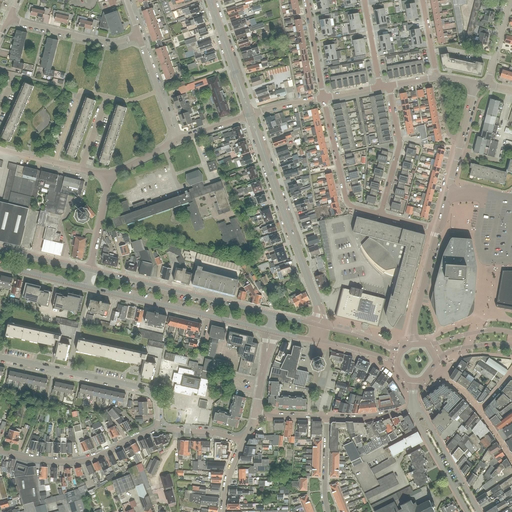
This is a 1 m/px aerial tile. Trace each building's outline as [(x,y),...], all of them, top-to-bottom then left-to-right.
[(166,0),(160,2),(164,14),(171,12),(166,0)] [(406,9),(407,12),(416,11),(415,3),(410,4),(409,2),(408,0),(406,0),(402,1),(403,9),(406,9)] [(319,10),(323,9),(327,8),(326,1),(323,1),(317,2),(319,10)] [(250,8),(248,4),(243,6),(236,8),(236,7),(227,10),(229,15),(241,11),(243,10),(250,8)] [(37,17),(37,16),(39,10),(32,9),(33,6),(30,5),(28,11),(32,12),(31,15),(37,17)] [(199,8),(200,7),(200,6),(198,5),(184,9),(186,13),(190,11),(191,14),(200,11),(199,8)] [(146,10),(142,12),(145,19),(155,16),(152,8),(150,9),(149,6),(145,8),(146,10)] [(108,29),(110,29),(112,35),(123,31),(116,13),(115,11),(116,10),(117,9),(116,8),(103,12),(100,27),(108,29)] [(485,16),(494,18),(495,13),(491,12),(492,9),(490,8),(489,11),(486,10),(485,13),(485,16)] [(48,16),(49,10),(46,9),(45,12),(39,10),(37,16),(37,17),(43,18),(44,15),(48,16)] [(376,18),(381,17),(385,16),(384,9),(375,10),(376,18)] [(61,22),(63,16),(56,14),(57,11),(54,10),(52,17),(56,17),(55,21),(61,22)] [(243,10),(241,11),(229,15),(231,21),(240,18),(239,16),(244,14),(243,10)] [(352,14),(352,11),(345,13),(347,19),(350,19),(350,22),(359,21),(358,13),(352,14)] [(408,20),(410,20),(417,18),(416,11),(407,12),(408,20)] [(72,21),(73,15),(70,14),(69,17),(63,16),(61,22),(68,24),(68,20),(72,21)] [(321,28),(331,26),(330,19),(332,19),(331,14),(322,16),(323,20),(319,20),(321,28)] [(85,28),(87,21),(80,20),(81,17),(78,16),(76,22),(80,23),(79,27),(85,28)] [(155,16),(145,19),(148,27),(157,24),(155,16)] [(204,22),(204,21),(204,20),(203,19),(202,16),(198,17),(198,16),(193,17),(194,20),(185,23),(187,27),(195,24),(196,25),(197,25),(198,25),(199,25),(199,24),(204,22)] [(385,16),(381,17),(376,18),(378,25),(390,23),(389,19),(386,20),(385,16)] [(492,23),(494,18),(485,16),(483,21),(483,20),(482,21),(481,22),(476,21),(476,22),(476,24),(475,25),(483,27),(484,24),(488,25),(489,22),(492,23)] [(95,27),(97,21),(94,20),(93,23),(87,21),(85,28),(91,29),(92,26),(95,27)] [(243,25),(246,24),(245,21),(242,23),(241,20),(232,23),(234,30),(243,27),(243,25)] [(349,34),(356,33),(356,29),(361,28),(359,21),(350,22),(351,26),(348,27),(349,34)] [(157,24),(148,27),(150,35),(160,31),(157,24)] [(197,33),(199,33),(201,37),(208,34),(206,26),(198,29),(191,32),(193,37),(198,36),(197,33)] [(331,26),(321,28),(322,36),(327,35),(328,38),(336,36),(335,30),(332,30),(331,26)] [(489,35),(486,34),(487,30),(480,28),(478,35),(480,35),(479,38),(488,40),(489,35)] [(414,30),(410,31),(412,38),(420,37),(419,29),(414,30)] [(246,34),(249,33),(248,31),(245,32),(245,30),(241,31),(241,32),(235,34),(237,39),(247,36),(246,34)] [(14,38),(26,41),(28,33),(18,31),(16,38),(15,37),(14,38)] [(160,31),(150,35),(153,42),(157,41),(158,44),(161,42),(161,40),(163,39),(160,31)] [(381,43),(389,42),(390,42),(389,38),(392,38),(391,34),(379,36),(381,43)] [(361,39),(361,36),(355,37),(355,40),(354,41),(355,48),(364,46),(363,39),(361,39)] [(196,37),(185,41),(186,45),(186,46),(197,42),(196,37)] [(412,42),(409,43),(410,45),(410,46),(413,45),(422,44),(421,40),(420,37),(412,38),(412,42)] [(15,40),(14,45),(24,48),(26,41),(14,38),(14,40),(15,40)] [(46,45),(45,46),(56,49),(58,41),(48,38),(47,45),(46,45)] [(487,45),(488,40),(479,38),(477,46),(482,47),(483,44),(487,45)] [(246,47),(250,46),(248,40),(243,41),(243,39),(238,41),(240,48),(245,46),(246,47)] [(197,42),(186,46),(188,52),(193,50),(194,53),(194,55),(195,57),(202,54),(201,53),(201,52),(200,51),(204,50),(205,51),(206,50),(206,49),(213,47),(213,46),(212,44),(211,43),(212,42),(211,41),(210,40),(204,42),(203,42),(202,42),(201,43),(198,44),(197,42)] [(325,54),(334,52),(333,45),(337,44),(337,41),(328,42),(329,45),(324,46),(325,54)] [(390,46),(390,42),(389,42),(381,43),(382,51),(387,50),(388,54),(395,53),(393,46),(390,46)] [(159,48),(156,50),(158,57),(168,54),(165,46),(163,47),(162,44),(158,46),(159,48)] [(11,51),(11,52),(22,55),(24,48),(14,45),(12,51),(11,51)] [(248,55),(249,58),(260,55),(258,45),(241,50),(241,51),(240,51),(242,57),(248,55)] [(46,47),(45,53),(55,55),(56,49),(45,46),(45,47),(46,47)] [(361,59),(360,55),(365,54),(364,46),(355,48),(356,52),(353,52),(354,60),(361,59)] [(214,51),(205,55),(207,62),(208,62),(209,62),(210,62),(211,61),(212,60),(217,59),(215,55),(216,54),(216,52),(215,52),(214,51)] [(20,62),(22,55),(11,52),(10,53),(12,53),(10,60),(15,61),(20,62)] [(334,52),(325,54),(327,61),(330,60),(336,59),(334,52)] [(42,58),(42,59),(53,62),(55,55),(45,53),(43,58),(42,58)] [(168,54),(158,57),(161,65),(171,62),(168,54)] [(475,65),(450,60),(449,54),(440,55),(443,67),(450,66),(450,68),(453,69),(453,70),(481,76),(484,63),(476,62),(475,65)] [(255,61),(262,59),(261,55),(244,60),(246,65),(251,64),(252,65),(255,64),(255,61)] [(43,61),(41,67),(45,68),(51,70),(53,62),(42,59),(42,60),(43,61)] [(423,60),(417,61),(419,73),(425,72),(423,60)] [(25,63),(20,62),(15,61),(13,67),(23,70),(25,63)] [(417,61),(411,62),(413,74),(419,73),(417,61)] [(171,62),(161,65),(164,73),(173,70),(171,62)] [(411,62),(405,63),(407,75),(413,74),(411,62)] [(405,63),(399,65),(401,76),(407,75),(405,63)] [(249,73),(261,70),(259,65),(247,68),(249,73)] [(399,65),(393,66),(395,77),(401,76),(399,65)] [(393,66),(387,67),(388,75),(389,78),(395,77),(393,66)] [(56,71),(51,70),(45,68),(44,75),(54,77),(56,71)] [(173,70),(164,73),(166,81),(173,78),(174,80),(180,78),(179,76),(176,77),(173,70)] [(366,71),(360,72),(362,83),(368,82),(368,79),(366,71)] [(360,72),(354,73),(356,85),(362,83),(360,72)] [(354,73),(348,74),(350,86),(356,85),(354,73)] [(348,74),(342,75),(344,87),(350,86),(348,74)] [(342,75),(336,76),(338,88),(344,87),(342,75)] [(254,87),(264,83),(262,76),(251,80),(254,87)] [(336,76),(330,77),(331,85),(332,85),(332,89),(338,88),(336,76)] [(222,91),(217,77),(207,80),(206,78),(193,83),(195,89),(209,84),(212,94),(209,95),(212,104),(215,103),(220,117),(230,114),(225,100),(226,100),(223,91),(222,91)] [(19,96),(29,100),(35,86),(25,82),(23,88),(22,88),(21,90),(22,90),(19,96)] [(188,84),(178,88),(181,94),(195,89),(193,83),(188,84)] [(269,93),(257,97),(259,103),(265,101),(266,101),(267,100),(271,99),(271,98),(281,97),(286,95),(286,94),(294,92),(293,87),(289,88),(269,93)] [(269,93),(267,88),(256,92),(257,97),(269,93)] [(186,94),(173,98),(175,104),(185,101),(183,97),(186,96),(186,94)] [(382,95),(370,97),(371,103),(383,101),(382,95)] [(23,114),(29,100),(19,96),(17,101),(16,101),(15,104),(16,104),(13,110),(23,114)] [(82,111),(91,115),(96,100),(87,97),(85,103),(84,102),(83,105),(84,106),(82,111)] [(487,115),(500,118),(504,102),(491,99),(487,115)] [(185,101),(175,104),(177,110),(183,107),(184,110),(191,108),(189,103),(186,104),(185,101)] [(383,101),(371,103),(372,109),(384,107),(383,101)] [(345,102),(334,105),(335,111),(347,108),(345,102)] [(113,119),(122,122),(127,108),(117,105),(115,111),(115,110),(114,113),(115,114),(113,119)] [(384,107),(372,109),(373,115),(385,113),(384,107)] [(191,108),(184,110),(185,113),(179,115),(181,121),(191,118),(189,114),(192,113),(191,108)] [(347,108),(335,111),(336,117),(348,114),(347,108)] [(17,127),(23,114),(13,110),(11,115),(10,115),(9,118),(10,118),(7,123),(17,127)] [(86,129),(91,115),(82,111),(80,117),(79,117),(78,120),(79,120),(77,125),(86,129)] [(286,122),(286,120),(283,112),(275,115),(275,116),(270,117),(270,116),(265,118),(267,124),(281,119),(282,123),(286,122)] [(385,113),(373,115),(374,121),(386,119),(385,113)] [(348,114),(336,117),(338,123),(349,120),(348,114)] [(498,126),(500,118),(487,115),(485,122),(498,126)] [(433,124),(439,123),(438,117),(432,118),(432,121),(428,122),(429,125),(433,124)] [(191,118),(181,121),(183,127),(196,122),(195,120),(192,121),(191,118)] [(118,136),(122,122),(113,119),(111,125),(110,125),(109,127),(110,128),(108,133),(118,136)] [(287,125),(286,122),(282,123),(281,119),(267,124),(269,129),(274,127),(278,125),(279,127),(286,125),(287,125)] [(386,119),(374,121),(376,127),(387,125),(386,119)] [(349,120),(338,123),(339,128),(351,126),(349,120)] [(496,133),(498,126),(485,122),(483,130),(496,133)] [(11,141),(17,127),(7,123),(5,129),(4,129),(3,132),(4,132),(1,137),(11,141)] [(427,127),(426,127),(427,131),(429,131),(432,130),(434,130),(440,129),(439,123),(433,124),(433,127),(429,128),(427,128),(427,127)] [(81,143),(86,129),(77,125),(75,131),(74,131),(73,134),(74,134),(71,140),(81,143)] [(286,125),(279,127),(269,131),(271,138),(283,134),(282,132),(288,130),(286,125)] [(387,125),(376,127),(377,133),(388,131),(387,125)] [(420,136),(426,135),(425,125),(417,127),(418,133),(420,132),(420,136)] [(230,136),(243,132),(241,126),(233,129),(234,133),(233,134),(232,132),(229,133),(223,135),(224,138),(230,136)] [(312,134),(322,132),(321,126),(315,127),(311,128),(311,126),(308,127),(309,130),(311,130),(312,134)] [(351,126),(339,128),(340,134),(352,132),(351,126)] [(286,139),(296,136),(301,134),(300,130),(290,133),(286,134),(285,136),(272,140),(275,147),(280,145),(281,145),(282,145),(283,144),(287,142),(286,139)] [(494,141),(496,133),(483,130),(481,138),(494,141)] [(388,131),(377,133),(378,139),(390,137),(388,131)] [(243,132),(230,136),(231,139),(234,138),(234,136),(235,136),(236,140),(244,137),(243,132)] [(352,132),(340,134),(342,140),(353,138),(352,132)] [(113,151),(118,136),(108,133),(106,139),(105,142),(103,148),(113,151)] [(390,137),(378,139),(379,145),(391,143),(390,137)] [(481,138),(479,137),(478,137),(474,152),(495,158),(499,142),(494,141),(481,138)] [(353,138),(342,140),(343,146),(355,144),(353,138)] [(76,157),(81,143),(71,140),(69,145),(68,148),(66,154),(76,157)] [(235,151),(248,147),(246,141),(238,144),(239,147),(234,148),(235,151)] [(355,144),(343,146),(344,152),(356,149),(355,144)] [(406,157),(412,159),(413,156),(414,157),(416,152),(414,152),(416,145),(409,144),(408,149),(407,149),(407,151),(406,157)] [(437,154),(444,156),(445,150),(444,149),(444,147),(439,145),(439,146),(437,145),(437,148),(439,148),(437,154)] [(241,155),(250,152),(248,147),(235,151),(236,154),(239,153),(239,151),(240,151),(241,155)] [(278,156),(289,152),(287,147),(276,151),(278,156)] [(109,165),(113,151),(103,148),(102,153),(101,153),(100,156),(101,156),(99,162),(109,165)] [(317,157),(328,155),(326,149),(320,150),(316,151),(317,153),(316,153),(317,157)] [(387,157),(388,152),(382,151),(380,157),(378,157),(377,161),(379,162),(378,164),(384,166),(385,164),(386,160),(387,160),(387,158),(387,157)] [(280,161),(291,157),(289,152),(278,156),(280,161)] [(348,168),(354,167),(354,164),(356,164),(355,159),(353,160),(351,153),(345,155),(346,160),(345,160),(346,162),(347,162),(348,168)] [(319,163),(329,161),(328,155),(317,157),(318,161),(319,163)] [(245,165),(253,162),(251,156),(243,159),(244,159),(242,160),(241,157),(233,160),(234,163),(240,161),(240,163),(244,162),(245,165)] [(410,165),(412,159),(406,157),(404,162),(403,164),(404,164),(402,171),(408,173),(409,170),(411,170),(412,166),(410,165)] [(298,159),(292,161),(281,165),(283,170),(288,168),(289,168),(291,167),(292,167),(292,168),(297,167),(296,163),(299,163),(298,159)] [(218,170),(215,161),(207,164),(210,172),(218,170)] [(505,183),(507,174),(473,165),(474,164),(471,163),(470,168),(472,169),(470,175),(505,183)] [(383,171),(384,166),(378,164),(376,171),(375,170),(373,175),(375,175),(374,178),(381,180),(381,178),(383,173),(384,171),(383,171)] [(34,186),(36,179),(23,175),(25,167),(17,165),(16,171),(15,174),(15,177),(14,179),(13,182),(13,185),(12,187),(11,190),(11,193),(10,196),(9,198),(9,201),(8,204),(29,209),(34,186)] [(243,176),(257,172),(255,166),(246,169),(247,172),(242,174),(243,176)] [(23,175),(36,179),(38,170),(25,167),(23,175)] [(351,182),(357,181),(357,178),(359,178),(358,173),(356,173),(354,167),(348,168),(349,173),(349,176),(350,175),(351,182)] [(298,169),(296,169),(284,172),(285,178),(291,176),(291,177),(299,175),(298,171),(302,170),(301,168),(298,169)] [(55,214),(60,194),(61,193),(64,177),(38,170),(36,179),(34,186),(49,190),(48,195),(46,194),(45,199),(47,199),(44,211),(55,214)] [(120,216),(112,219),(115,227),(123,225),(123,224),(126,223),(127,225),(136,222),(136,221),(138,220),(192,201),(193,201),(193,202),(189,203),(190,206),(187,207),(195,231),(205,228),(196,203),(195,198),(214,192),(218,203),(219,207),(216,208),(217,212),(219,215),(223,213),(231,211),(230,208),(231,207),(222,181),(204,187),(202,182),(203,175),(199,170),(186,175),(186,181),(192,185),(193,188),(187,190),(187,191),(185,192),(186,194),(153,205),(149,206),(147,207),(135,212),(131,213),(127,201),(120,203),(124,215),(120,217),(120,216)] [(406,179),(408,173),(402,171),(400,176),(399,178),(400,178),(398,184),(404,186),(405,183),(407,184),(408,179),(406,179)] [(250,180),(258,177),(257,172),(243,176),(244,179),(247,178),(247,176),(249,176),(250,180)] [(327,180),(323,181),(333,179),(332,173),(325,175),(327,180)] [(80,198),(84,182),(64,177),(61,193),(68,195),(80,198)] [(379,184),(381,180),(374,178),(373,184),(371,184),(370,187),(370,188),(372,189),(371,191),(377,193),(377,191),(379,186),(379,187),(380,185),(379,184)] [(302,183),(301,180),(301,179),(296,181),(297,184),(289,187),(290,192),(299,189),(298,187),(301,186),(300,184),(302,183)] [(261,186),(260,181),(247,185),(248,188),(247,188),(246,186),(235,190),(237,194),(244,192),(261,186)] [(361,195),(360,194),(360,192),(362,191),(361,187),(359,187),(357,181),(351,182),(352,187),(352,189),(353,189),(354,196),(361,195)] [(403,192),(404,186),(398,184),(397,189),(396,189),(395,191),(396,191),(394,198),(401,200),(401,197),(403,197),(404,193),(403,192)] [(254,194),(263,190),(261,186),(244,192),(245,194),(253,191),(254,194)] [(291,193),(291,194),(293,199),(302,195),(301,192),(310,188),(309,186),(300,189),(300,190),(291,193)] [(376,198),(377,193),(371,191),(369,198),(367,197),(366,202),(368,202),(367,205),(373,207),(374,205),(375,200),(376,200),(376,198)] [(45,240),(60,243),(62,235),(55,233),(56,229),(59,215),(63,216),(68,195),(61,193),(60,194),(55,214),(44,211),(40,210),(37,225),(47,227),(45,240)] [(427,194),(423,193),(422,197),(421,199),(432,201),(433,196),(427,194)] [(262,203),(267,201),(265,195),(260,197),(259,196),(254,198),(254,196),(249,198),(247,199),(248,202),(251,201),(251,202),(257,200),(254,202),(255,205),(259,204),(260,205),(262,204),(262,203)] [(430,207),(432,201),(421,199),(422,197),(420,204),(430,207)] [(307,200),(296,203),(294,203),(297,211),(302,210),(302,211),(307,210),(305,203),(309,202),(310,204),(310,206),(314,205),(314,203),(313,198),(307,200)] [(399,206),(401,200),(394,198),(393,203),(392,202),(392,205),(391,211),(397,213),(398,210),(399,211),(401,206),(399,206)] [(0,238),(0,239),(0,240),(4,241),(4,239),(8,241),(8,242),(20,245),(25,226),(29,209),(8,204),(3,202),(2,202),(0,201),(0,238)] [(145,201),(133,205),(135,212),(147,207),(145,201)] [(429,213),(430,207),(420,204),(420,205),(424,206),(423,208),(419,207),(418,208),(419,209),(418,210),(419,210),(429,213)] [(78,212),(77,216),(79,220),(84,221),(87,219),(88,214),(92,218),(95,216),(87,205),(83,208),(86,211),(82,210),(78,212)] [(419,209),(418,208),(414,208),(413,210),(413,212),(421,213),(421,217),(427,219),(429,213),(419,210),(418,210),(419,209)] [(255,220),(271,214),(269,209),(261,211),(262,215),(257,217),(254,218),(255,220)] [(265,223),(273,220),(271,214),(255,220),(254,220),(255,223),(264,219),(265,223)] [(314,219),(316,218),(315,214),(309,216),(308,214),(305,214),(305,215),(299,217),(301,223),(314,218),(314,219)] [(247,243),(242,229),(241,230),(239,225),(240,225),(237,217),(230,220),(231,224),(226,226),(225,221),(217,224),(220,232),(221,231),(223,236),(221,237),(224,245),(232,242),(231,239),(236,237),(239,246),(247,243)] [(391,325),(394,327),(401,314),(405,315),(420,256),(418,256),(419,249),(422,250),(426,234),(357,217),(353,232),(370,236),(361,245),(382,271),(400,267),(395,295),(391,294),(387,310),(386,313),(386,316),(387,320),(389,323),(391,325)] [(312,223),(317,221),(316,219),(311,220),(311,221),(302,224),(303,229),(313,226),(312,223)] [(274,224),(267,226),(267,227),(262,228),(263,232),(263,235),(269,233),(276,230),(277,229),(276,227),(275,227),(274,224)] [(276,243),(281,241),(280,237),(279,237),(278,235),(270,238),(269,238),(268,235),(263,237),(265,243),(268,242),(270,245),(275,244),(276,243)] [(309,246),(321,242),(320,238),(319,235),(317,235),(306,238),(309,246)] [(82,260),(86,239),(74,237),(72,246),(74,246),(72,257),(82,260)] [(472,240),(471,239),(471,238),(452,237),(450,237),(449,238),(444,253),(432,300),(432,302),(440,322),(441,325),(444,325),(446,325),(467,317),(471,314),(473,311),(475,308),(476,295),(477,270),(477,266),(472,240)] [(133,248),(135,253),(140,252),(142,261),(139,274),(152,277),(154,267),(149,251),(145,250),(142,240),(141,239),(132,242),(131,243),(133,248)] [(60,243),(45,240),(42,251),(61,256),(64,244),(60,243)] [(126,245),(120,246),(123,256),(130,254),(128,244),(126,245)] [(318,247),(319,246),(319,245),(318,246),(317,244),(314,245),(315,246),(308,248),(310,252),(319,249),(318,247)] [(169,245),(165,247),(167,253),(169,252),(172,253),(175,254),(179,256),(181,255),(181,250),(176,249),(176,248),(173,248),(173,247),(169,245)] [(271,258),(285,253),(283,248),(275,250),(276,253),(270,255),(271,258)] [(140,258),(141,256),(139,252),(135,253),(136,257),(134,257),(130,271),(136,272),(137,266),(137,264),(135,264),(136,260),(137,260),(136,258),(140,258)] [(153,254),(158,266),(162,264),(160,257),(158,258),(156,253),(153,254)] [(241,265),(197,253),(196,259),(239,271),(241,265)] [(279,262),(287,259),(285,253),(271,258),(272,261),(278,259),(279,262)] [(130,271),(134,257),(131,256),(129,263),(127,262),(125,269),(130,271)] [(180,257),(177,259),(180,265),(185,262),(182,256),(180,257)] [(286,266),(285,264),(273,268),(273,267),(270,268),(271,272),(274,271),(276,270),(280,280),(284,279),(282,274),(288,272),(288,273),(291,272),(291,271),(289,265),(286,266)] [(203,267),(198,266),(197,271),(196,271),(192,286),(235,297),(239,280),(202,271),(203,267)] [(170,275),(171,269),(163,267),(161,274),(162,275),(161,278),(169,280),(170,275)] [(190,285),(193,274),(186,272),(187,269),(184,268),(183,270),(176,268),(173,280),(181,282),(181,283),(190,285)] [(317,283),(326,280),(324,276),(326,275),(324,269),(319,271),(320,273),(320,275),(315,277),(317,283)] [(511,270),(503,271),(498,298),(509,300),(511,284),(511,270)] [(0,287),(10,290),(13,278),(1,276),(0,281),(0,287)] [(266,277),(260,279),(262,286),(268,283),(266,277)] [(20,288),(22,280),(16,279),(14,287),(13,286),(11,293),(15,294),(16,287),(20,288)] [(319,290),(328,286),(326,280),(317,283),(319,290)] [(48,307),(52,292),(45,290),(41,289),(41,286),(26,283),(22,297),(28,298),(27,300),(41,304),(41,305),(48,307)] [(274,283),(267,285),(270,292),(276,290),(274,283)] [(255,303),(256,297),(254,297),(254,295),(252,295),(252,294),(254,292),(250,284),(244,288),(246,291),(247,292),(251,298),(250,302),(255,303)] [(498,298),(496,307),(504,308),(511,309),(511,284),(509,300),(498,298)] [(335,315),(378,326),(386,299),(362,293),(363,290),(351,287),(351,290),(343,288),(335,315)] [(244,301),(247,292),(239,291),(237,299),(244,301)] [(260,305),(262,296),(255,295),(254,292),(252,294),(252,295),(254,295),(254,297),(256,297),(255,303),(260,305)] [(56,293),(53,308),(60,310),(61,309),(75,312),(75,310),(80,311),(84,297),(69,293),(68,295),(64,294),(64,295),(56,293)] [(305,302),(309,299),(305,293),(301,295),(301,294),(297,297),(295,294),(292,296),(293,299),(293,300),(296,306),(300,304),(301,306),(306,304),(305,302)] [(108,316),(111,304),(102,302),(103,301),(101,300),(100,302),(91,299),(89,307),(89,306),(88,311),(108,316)] [(126,318),(124,318),(127,307),(119,305),(118,309),(117,309),(116,312),(113,311),(110,324),(113,324),(116,322),(117,318),(122,319),(122,320),(125,321),(126,318)] [(133,319),(136,309),(130,308),(126,323),(129,324),(131,318),(133,319)] [(141,323),(144,311),(138,309),(134,325),(137,326),(138,322),(141,323)] [(165,327),(167,316),(159,314),(159,313),(157,312),(157,313),(147,311),(145,323),(165,327)] [(91,325),(93,316),(87,314),(85,324),(91,325)] [(177,327),(179,319),(175,318),(171,332),(172,332),(172,331),(174,331),(175,326),(177,327)] [(187,329),(189,321),(184,320),(181,334),(182,334),(182,333),(183,334),(184,329),(187,329)] [(99,327),(109,330),(110,323),(101,321),(99,327)] [(196,332),(198,323),(193,322),(190,336),(191,337),(191,336),(193,336),(194,331),(196,332)] [(9,323),(6,335),(10,336),(11,335),(15,336),(14,337),(22,339),(26,340),(26,338),(30,339),(30,341),(41,343),(42,343),(42,342),(46,343),(46,344),(54,346),(56,340),(58,340),(59,340),(56,355),(56,356),(55,358),(66,361),(66,357),(67,352),(69,344),(68,344),(65,344),(63,343),(60,342),(61,337),(62,334),(9,323)] [(226,329),(213,326),(210,337),(211,337),(206,356),(214,358),(219,339),(223,340),(226,329)] [(163,338),(164,335),(140,329),(139,334),(138,336),(162,342),(163,338)] [(238,373),(249,375),(252,363),(254,363),(258,344),(252,342),(254,336),(230,330),(227,343),(240,346),(238,354),(240,355),(240,357),(241,358),(238,373)] [(78,345),(77,351),(81,352),(82,350),(86,351),(86,353),(92,354),(95,355),(96,353),(101,354),(100,356),(110,358),(110,356),(115,357),(115,359),(124,361),(128,362),(128,361),(132,362),(132,363),(140,364),(142,359),(144,359),(145,359),(142,377),(152,380),(155,363),(152,362),(149,362),(146,361),(147,356),(148,353),(79,338),(78,345)] [(196,347),(198,342),(194,341),(186,339),(185,342),(190,343),(189,345),(183,344),(183,347),(195,350),(195,347),(196,347)] [(285,343),(283,342),(278,356),(280,357),(281,358),(283,352),(286,352),(289,344),(288,344),(287,343),(286,343),(285,343)] [(297,386),(305,387),(308,372),(296,370),(297,364),(298,365),(298,364),(302,347),(294,345),(291,355),(288,354),(287,356),(283,364),(281,369),(273,367),(272,367),(270,379),(297,386)] [(166,352),(165,360),(174,362),(175,354),(166,352)] [(342,362),(344,355),(332,352),(330,359),(335,360),(335,362),(337,362),(337,363),(341,364),(342,361),(342,362)] [(175,354),(174,362),(186,364),(187,357),(175,354)] [(344,355),(341,370),(352,373),(354,363),(351,362),(352,357),(344,355)] [(456,382),(472,357),(472,358),(472,357),(464,359),(462,361),(462,360),(456,369),(450,378),(456,382)] [(467,390),(474,380),(476,379),(477,378),(480,373),(482,370),(477,366),(483,357),(482,357),(472,357),(456,382),(456,383),(467,390)] [(504,376),(508,371),(489,358),(489,357),(483,357),(477,366),(482,370),(480,373),(488,379),(491,381),(498,371),(504,376)] [(313,365),(314,367),(315,368),(317,369),(319,369),(322,368),(322,367),(323,365),(324,363),(323,360),(322,359),(319,358),(318,358),(315,359),(314,361),(313,362),(313,363),(313,365)] [(204,367),(198,366),(199,363),(189,361),(188,365),(188,367),(192,368),(191,370),(179,368),(178,374),(174,373),(172,382),(177,383),(176,385),(175,384),(174,392),(191,396),(192,393),(198,394),(197,395),(205,397),(209,380),(210,373),(213,360),(205,359),(204,367)] [(364,365),(365,361),(359,359),(353,372),(355,373),(354,376),(352,376),(351,379),(354,380),(355,377),(356,377),(357,374),(359,375),(360,371),(359,370),(360,369),(362,364),(364,365)] [(362,364),(360,369),(359,370),(360,371),(359,375),(357,374),(356,377),(363,380),(370,363),(365,361),(364,365),(362,364)] [(371,386),(375,379),(376,377),(379,371),(373,367),(369,373),(370,373),(365,381),(371,386)] [(7,379),(6,383),(9,384),(10,379),(14,380),(15,380),(17,372),(10,371),(8,379),(7,379)] [(14,380),(13,385),(15,385),(16,381),(20,382),(21,382),(23,374),(17,372),(15,380),(14,380)] [(381,391),(385,387),(383,385),(389,378),(382,373),(371,387),(374,388),(381,391)] [(20,382),(19,386),(21,387),(22,382),(26,383),(27,383),(29,375),(23,374),(21,382),(20,382)] [(26,383),(25,388),(27,388),(28,383),(32,384),(34,385),(35,376),(29,375),(27,383),(26,383)] [(32,384),(31,389),(34,389),(35,385),(39,386),(40,386),(42,378),(35,376),(34,385),(32,384)] [(39,386),(38,390),(40,391),(41,386),(46,387),(48,379),(42,378),(40,386),(39,386)] [(476,400),(481,393),(480,392),(484,387),(475,381),(476,379),(474,380),(467,390),(476,400)] [(304,396),(296,396),(281,395),(281,384),(279,384),(279,382),(269,381),(268,395),(268,406),(273,406),(272,407),(279,408),(307,409),(307,405),(306,405),(306,399),(304,399),(304,396)] [(406,403),(398,389),(392,381),(388,385),(393,392),(394,391),(401,405),(406,403)] [(491,392),(497,385),(491,381),(476,401),(479,403),(481,403),(481,402),(482,403),(489,396),(489,395),(489,394),(491,392)] [(511,381),(502,392),(511,401),(489,420),(497,431),(511,420),(511,381)] [(53,390),(52,395),(54,395),(55,390),(59,391),(60,391),(62,383),(55,382),(54,390),(53,390)] [(346,390),(347,384),(337,382),(336,387),(346,390)] [(59,391),(58,396),(60,396),(61,392),(65,392),(66,393),(68,385),(62,383),(60,391),(59,391)] [(447,398),(453,390),(444,384),(444,385),(443,384),(443,385),(442,384),(442,385),(435,389),(436,390),(428,395),(438,409),(430,417),(432,419),(443,408),(443,407),(450,400),(447,398)] [(65,392),(64,397),(66,398),(67,393),(73,394),(74,386),(68,385),(66,393),(65,392)] [(79,392),(78,397),(80,398),(81,393),(85,394),(86,394),(88,386),(82,385),(80,392),(79,392)] [(85,394),(84,399),(86,399),(87,394),(91,395),(92,395),(94,387),(88,386),(86,394),(85,394)] [(91,395),(90,400),(93,401),(94,396),(97,396),(99,397),(100,389),(94,387),(92,395),(91,395)] [(97,396),(96,401),(99,402),(100,397),(104,398),(105,398),(107,390),(100,389),(99,397),(97,396)] [(347,396),(348,393),(348,391),(340,389),(337,399),(333,412),(337,412),(342,396),(342,395),(347,396)] [(111,399),(113,391),(107,390),(105,398),(104,398),(103,403),(105,403),(106,398),(110,399),(111,399)] [(371,391),(364,391),(364,392),(362,397),(361,399),(357,414),(377,412),(376,402),(375,398),(374,390),(371,391)] [(443,408),(448,412),(461,398),(457,393),(453,390),(447,398),(450,400),(443,407),(443,408)] [(118,401),(119,393),(113,391),(111,399),(110,399),(109,404),(111,405),(112,400),(116,400),(118,401)] [(396,408),(401,405),(394,391),(393,392),(389,394),(390,395),(389,395),(391,398),(396,408)] [(489,419),(489,420),(511,401),(502,392),(500,394),(484,410),(491,418),(489,419)] [(116,400),(115,405),(117,406),(118,401),(124,402),(126,394),(119,393),(118,401),(116,400)] [(351,394),(348,393),(347,396),(346,401),(347,402),(347,404),(341,403),(338,412),(345,413),(351,394)] [(353,400),(355,400),(356,395),(352,394),(351,394),(345,413),(351,414),(354,405),(352,404),(353,400)] [(241,418),(246,398),(234,395),(229,413),(218,411),(218,413),(216,413),(213,423),(227,426),(227,425),(237,428),(238,423),(239,424),(240,418),(241,418)] [(227,395),(226,395),(215,404),(218,404),(218,402),(221,402),(221,400),(223,400),(224,397),(226,398),(227,395)] [(355,404),(352,413),(357,414),(362,397),(357,395),(355,399),(358,400),(357,404),(355,404)] [(394,404),(391,398),(389,395),(384,396),(385,399),(387,410),(395,408),(394,404)] [(385,399),(384,396),(379,397),(380,400),(377,401),(379,411),(387,410),(385,399)] [(434,406),(427,396),(422,399),(428,411),(430,410),(431,412),(434,410),(432,407),(434,406)] [(206,410),(208,402),(200,400),(198,408),(206,410)] [(455,419),(468,405),(463,400),(448,415),(454,420),(455,419)] [(470,415),(473,411),(468,405),(455,419),(461,426),(462,425),(460,424),(463,421),(465,422),(470,416),(470,415)] [(114,407),(106,410),(112,417),(117,423),(119,425),(122,423),(126,432),(132,429),(128,421),(125,422),(122,417),(121,417),(119,414),(122,412),(114,407)] [(440,435),(453,421),(448,415),(449,414),(443,408),(431,420),(440,435)] [(106,410),(101,412),(102,413),(104,415),(105,417),(109,421),(109,422),(116,437),(120,435),(115,426),(114,426),(111,421),(110,419),(112,417),(106,410)] [(489,432),(475,412),(465,424),(466,425),(465,427),(464,426),(463,426),(462,425),(461,426),(455,419),(454,420),(440,435),(443,441),(449,435),(451,437),(445,444),(456,463),(467,449),(469,451),(472,456),(477,451),(483,445),(480,441),(482,440),(481,438),(489,432)] [(403,427),(402,427),(405,434),(412,430),(411,429),(415,427),(408,415),(403,418),(404,421),(402,422),(404,426),(403,427)] [(403,418),(402,416),(401,416),(398,417),(396,418),(396,417),(392,419),(395,425),(397,430),(399,428),(399,427),(402,425),(403,427),(404,426),(402,422),(404,421),(403,418)] [(395,425),(392,419),(390,420),(390,419),(383,421),(383,423),(393,440),(398,437),(398,438),(400,437),(403,435),(399,428),(397,430),(395,425)] [(511,420),(497,431),(505,442),(511,437),(511,420)] [(109,421),(105,423),(106,424),(108,429),(112,439),(116,437),(109,422),(109,421)] [(274,431),(283,431),(284,421),(274,421),(274,431)] [(292,423),(292,421),(287,421),(286,422),(285,422),(283,437),(289,437),(288,443),(294,443),(294,437),(292,436),(293,423),(292,423)] [(308,429),(308,421),(298,421),(298,432),(306,433),(306,429),(308,429)] [(321,422),(312,421),(311,438),(322,438),(322,427),(321,427),(321,422)] [(385,444),(376,426),(374,423),(373,421),(366,424),(367,427),(365,428),(365,430),(366,430),(367,434),(368,434),(371,439),(372,439),(372,440),(373,440),(377,449),(385,444)] [(393,440),(383,423),(384,425),(383,426),(382,421),(381,421),(380,421),(374,423),(376,426),(385,444),(393,440)] [(331,424),(330,451),(338,452),(339,429),(347,430),(347,422),(337,422),(336,422),(333,422),(331,423),(331,424)] [(353,423),(347,422),(347,430),(349,433),(353,433),(355,432),(354,423),(353,423)] [(364,423),(354,423),(355,432),(356,434),(356,436),(358,435),(358,433),(360,433),(360,438),(367,436),(367,434),(366,430),(365,430),(365,428),(364,423)] [(21,432),(22,429),(17,428),(16,431),(10,430),(9,436),(8,436),(6,441),(18,444),(19,439),(18,438),(20,432),(21,432)] [(101,444),(106,442),(102,433),(99,434),(97,429),(94,430),(101,444)] [(339,429),(338,452),(347,452),(351,462),(353,467),(363,462),(360,457),(356,449),(351,438),(349,433),(347,430),(339,429)] [(96,447),(101,444),(94,430),(92,432),(94,437),(92,438),(96,447)] [(388,459),(393,456),(394,456),(404,450),(403,449),(411,445),(412,447),(422,442),(423,441),(417,432),(384,450),(388,459)] [(483,445),(477,451),(480,454),(486,449),(486,448),(491,444),(490,443),(495,439),(489,432),(481,438),(482,440),(480,441),(483,445)] [(88,439),(85,441),(86,444),(89,450),(94,448),(90,439),(88,433),(85,433),(86,434),(88,439)] [(44,452),(45,444),(47,435),(44,434),(43,440),(40,439),(39,442),(38,451),(44,452)] [(163,445),(165,444),(168,443),(167,440),(170,439),(169,437),(170,436),(169,435),(168,435),(168,434),(165,435),(164,436),(163,434),(159,436),(160,437),(163,445)] [(30,450),(33,450),(33,451),(35,451),(36,451),(39,437),(33,435),(32,440),(30,450)] [(163,445),(160,437),(157,437),(157,436),(154,437),(153,437),(157,446),(160,444),(160,445),(161,449),(165,448),(164,446),(165,445),(165,444),(163,445)] [(145,439),(147,444),(149,448),(151,447),(153,451),(154,452),(157,450),(155,445),(154,446),(150,437),(145,439)] [(82,440),(79,441),(80,443),(80,444),(84,452),(89,450),(86,444),(85,441),(83,442),(82,440)] [(139,442),(140,444),(142,450),(145,449),(149,456),(151,455),(144,440),(142,441),(141,440),(140,441),(139,442)] [(370,452),(377,449),(373,441),(363,446),(362,446),(362,447),(363,449),(367,447),(370,452)] [(210,452),(210,451),(211,442),(202,442),(202,451),(207,452),(210,452)] [(500,449),(497,444),(496,442),(492,445),(493,446),(488,449),(483,457),(478,465),(483,469),(490,459),(491,455),(500,449)] [(140,462),(142,461),(138,452),(141,451),(136,443),(135,443),(134,444),(133,445),(131,446),(140,462)] [(217,445),(217,458),(221,459),(221,460),(222,460),(229,460),(231,455),(228,454),(228,451),(229,451),(229,445),(222,444),(222,445),(217,445)] [(137,464),(139,462),(135,455),(130,446),(127,448),(127,447),(126,448),(126,449),(125,449),(129,458),(133,456),(137,464)] [(244,455),(254,456),(256,448),(246,447),(244,455)] [(420,448),(408,454),(412,462),(411,462),(415,470),(423,466),(427,464),(423,454),(420,448)] [(467,454),(469,451),(467,449),(456,463),(459,468),(467,459),(470,456),(467,454)] [(502,462),(502,461),(502,460),(503,459),(504,459),(505,457),(500,449),(491,455),(490,459),(483,469),(482,471),(487,464),(491,466),(485,475),(489,478),(496,469),(493,467),(494,464),(495,464),(498,462),(499,463),(502,462)] [(125,462),(128,461),(126,458),(126,457),(123,450),(116,453),(120,461),(123,459),(125,462)] [(120,468),(119,467),(113,454),(112,455),(111,455),(110,455),(109,456),(111,462),(110,463),(112,466),(113,465),(116,472),(118,470),(119,471),(122,470),(120,468)] [(254,456),(244,455),(241,455),(240,459),(239,461),(240,461),(239,462),(252,462),(252,457),(254,457),(254,460),(254,467),(266,466),(269,466),(269,460),(262,460),(262,456),(254,456)] [(7,462),(5,468),(11,469),(10,472),(10,473),(11,478),(14,477),(13,472),(16,460),(10,458),(9,462),(7,462)] [(106,469),(110,468),(108,464),(107,464),(105,459),(104,459),(99,461),(103,471),(106,469)] [(154,475),(160,461),(154,459),(148,472),(154,475)] [(505,468),(510,465),(506,459),(504,460),(501,464),(501,463),(496,469),(489,478),(487,480),(488,481),(495,476),(499,473),(501,470),(504,467),(505,468)] [(102,476),(105,475),(98,461),(96,462),(95,462),(94,463),(93,464),(97,471),(100,470),(102,476)] [(207,461),(207,469),(224,469),(226,462),(224,462),(207,461)] [(473,464),(468,461),(460,469),(462,472),(461,473),(462,475),(464,475),(464,476),(473,464)] [(144,469),(143,468),(142,463),(137,465),(147,489),(150,488),(144,472),(143,473),(142,471),(144,470),(144,469)] [(94,478),(97,477),(95,472),(92,464),(86,467),(90,475),(92,474),(94,478)] [(145,511),(152,511),(151,508),(154,507),(152,504),(147,489),(144,483),(137,465),(129,470),(140,499),(144,511),(145,511)] [(482,471),(483,469),(478,465),(472,473),(467,481),(470,487),(477,476),(475,475),(478,470),(479,469),(482,471)] [(497,482),(511,473),(511,467),(510,465),(505,468),(504,467),(501,470),(499,473),(495,476),(488,481),(488,482),(483,485),(486,490),(498,483),(497,482)] [(46,504),(45,499),(40,500),(36,466),(35,466),(35,468),(28,469),(26,475),(15,472),(14,474),(23,505),(34,502),(36,511),(47,511),(46,504)] [(239,478),(248,478),(248,474),(257,474),(257,472),(266,472),(266,466),(254,467),(251,467),(251,469),(239,469),(239,478)] [(415,470),(411,472),(414,480),(418,488),(430,481),(425,472),(426,471),(423,466),(415,470)] [(82,478),(85,478),(85,475),(83,475),(81,467),(75,469),(77,476),(81,475),(82,478)] [(128,470),(112,480),(118,495),(135,488),(128,470)] [(111,475),(106,477),(109,482),(116,477),(114,472),(110,474),(111,475)] [(166,492),(164,492),(166,497),(167,497),(169,504),(176,502),(172,490),(171,487),(174,486),(170,474),(160,476),(164,489),(165,489),(166,492)] [(502,489),(511,482),(511,476),(506,481),(499,485),(502,489)] [(338,482),(330,486),(333,492),(340,489),(338,482)] [(511,482),(502,489),(499,485),(499,484),(505,493),(511,488),(511,482)] [(220,492),(221,484),(213,483),(212,487),(211,487),(211,491),(220,492)] [(481,507),(489,503),(497,498),(498,497),(505,493),(499,484),(490,490),(476,499),(481,507)] [(335,497),(342,494),(341,492),(348,489),(347,487),(340,489),(333,492),(335,497)] [(87,491),(88,491),(87,488),(79,490),(71,493),(72,497),(75,496),(78,495),(81,494),(84,493),(87,491)] [(150,488),(147,489),(152,504),(157,505),(150,488)] [(506,499),(511,495),(511,488),(505,493),(498,497),(500,501),(501,501),(501,503),(505,500),(506,500),(506,499)] [(65,494),(67,499),(72,497),(71,493),(79,490),(79,489),(74,490),(65,493),(65,494)] [(206,492),(192,490),(192,492),(187,491),(186,501),(189,501),(201,505),(219,506),(219,498),(205,497),(206,492)] [(342,494),(335,497),(337,503),(344,500),(343,497),(350,494),(349,492),(342,494)] [(307,495),(299,498),(302,505),(310,502),(307,495)] [(344,500),(337,503),(339,508),(346,505),(345,502),(352,500),(351,497),(344,500)] [(85,511),(83,501),(82,499),(80,500),(77,501),(74,501),(75,504),(76,506),(76,509),(77,511),(85,511)] [(9,505),(11,504),(10,501),(8,501),(8,500),(0,502),(2,508),(9,506),(9,505)] [(431,503),(429,500),(426,501),(426,502),(424,503),(423,502),(423,503),(421,504),(420,504),(420,505),(417,506),(416,502),(413,504),(411,500),(401,505),(402,509),(399,510),(394,502),(391,503),(388,505),(385,506),(383,507),(380,509),(377,510),(374,511),(432,511),(435,511),(433,508),(435,507),(433,502),(431,503)] [(500,511),(509,507),(505,500),(501,503),(485,511),(500,511)] [(300,511),(312,507),(310,502),(302,505),(295,508),(296,510),(299,509),(300,511)] [(344,511),(345,511),(348,510),(347,507),(354,505),(353,502),(346,505),(339,508),(340,511),(344,511)] [(457,511),(459,511),(453,502),(444,506),(440,509),(442,511),(444,511),(445,511),(457,511)]
